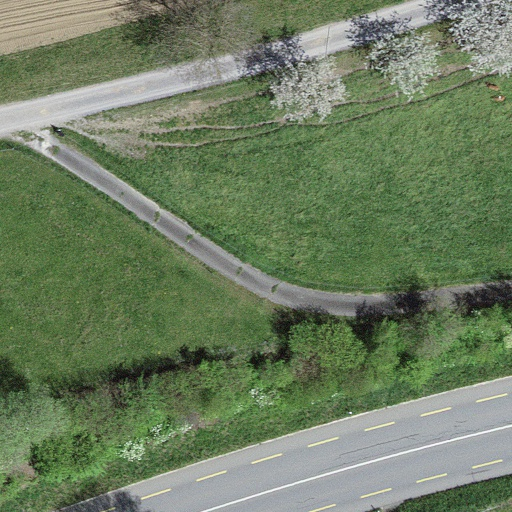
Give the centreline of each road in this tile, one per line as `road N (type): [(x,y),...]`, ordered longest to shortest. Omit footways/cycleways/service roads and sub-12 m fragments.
road 1 (track): [(20,124),(307,315),(511,299)]
road 2 (track): [(0,127),(226,81),(482,0)]
road 3 (primary): [(197,511),(511,427)]
